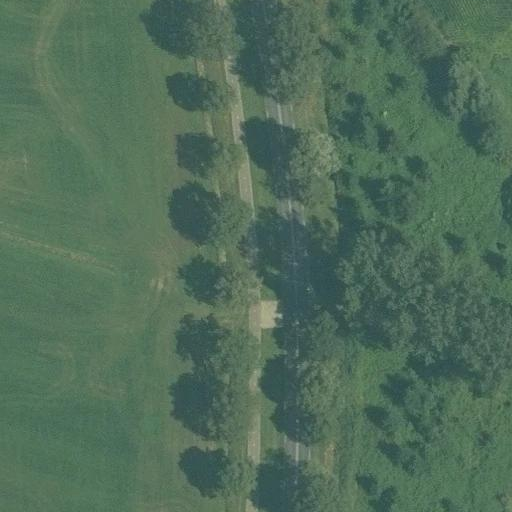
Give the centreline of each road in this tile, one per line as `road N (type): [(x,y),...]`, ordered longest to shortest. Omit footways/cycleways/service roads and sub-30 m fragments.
road 1 (primary): [(293,511),(286,166),(258,0)]
road 2 (track): [(511,354),(327,311),(294,314)]
